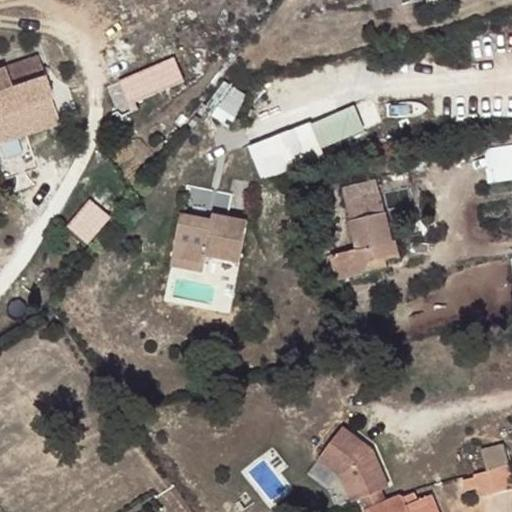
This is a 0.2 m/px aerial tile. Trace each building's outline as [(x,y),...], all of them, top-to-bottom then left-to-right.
[(175,54),(117,80),(128,105),(186,79),(175,54)] [(0,68),(0,116),(53,100),(45,76),(12,86),(4,67),(0,68)] [(358,127),(348,99),(300,116),(311,143),(358,127)] [(511,143),(482,147),(486,182),(511,178),(511,143)] [(376,265),(398,261),(405,259),(401,241),(393,242),(379,183),(366,185),(368,194),(342,201),(356,252),(330,257),(337,286),(379,276),(376,265)] [(92,196),(68,225),(89,243),(113,215),(92,196)] [(181,214),(172,260),(204,266),(206,258),(239,264),(247,221),(213,214),(211,220),(181,214)] [(172,260),(171,267),(203,273),(204,266),(172,260)] [(401,271),(398,261),(376,265),(379,276),(401,271)] [(511,476),(510,466),(473,475),(479,497),(511,488),(511,476)] [(437,511),(432,495),(415,500),(414,498),(404,500),(403,495),(362,509),(362,511),(437,511)]
